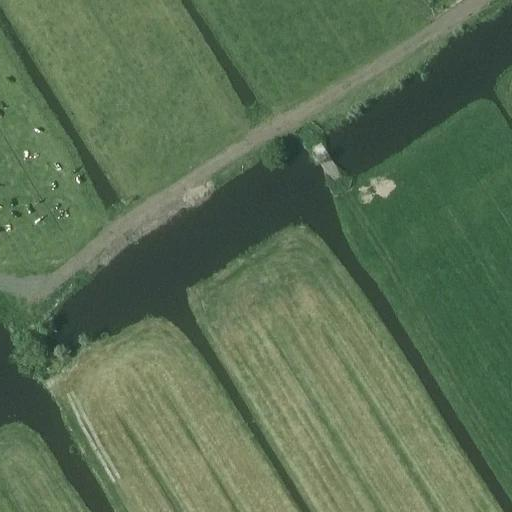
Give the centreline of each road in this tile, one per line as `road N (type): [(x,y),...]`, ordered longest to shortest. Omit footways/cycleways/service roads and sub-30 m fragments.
road 1 (track): [(511,460),(222,2)]
road 2 (track): [(139,511),(26,324)]
road 3 (track): [(479,0),(299,114)]
